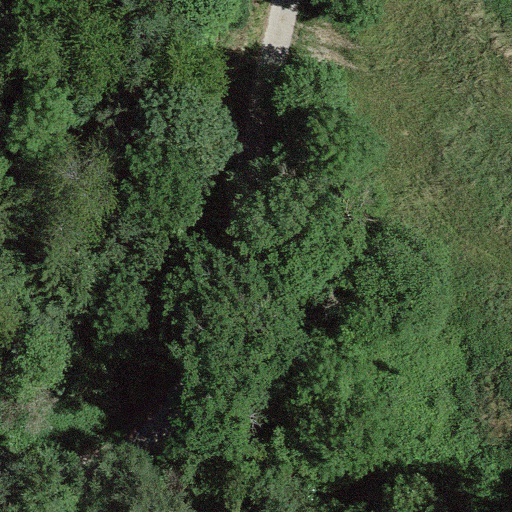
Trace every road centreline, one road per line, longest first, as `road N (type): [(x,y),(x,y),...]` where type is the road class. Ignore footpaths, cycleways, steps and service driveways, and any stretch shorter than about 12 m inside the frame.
road 1 (track): [(290,0),(217,341),(150,450)]
road 2 (track): [(0,477),(92,482),(150,450)]
